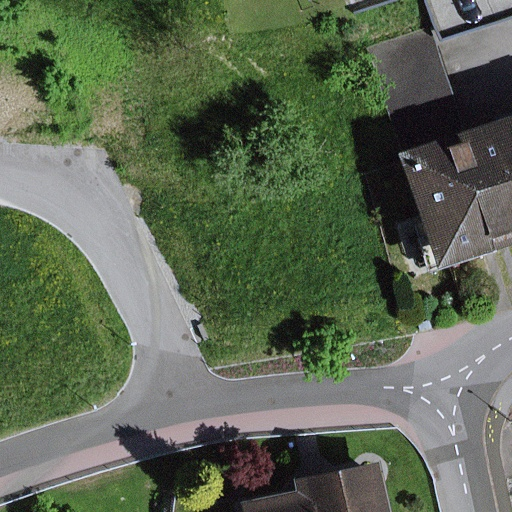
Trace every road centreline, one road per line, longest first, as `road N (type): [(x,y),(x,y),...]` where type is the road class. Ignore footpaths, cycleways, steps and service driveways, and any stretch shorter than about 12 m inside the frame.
road 1 (residential): [(0,163),(91,177),(127,225),(195,409)]
road 2 (residential): [(195,409),(437,386)]
road 3 (residential): [(0,465),(195,409)]
road 4 (residential): [(437,386),(469,511)]
